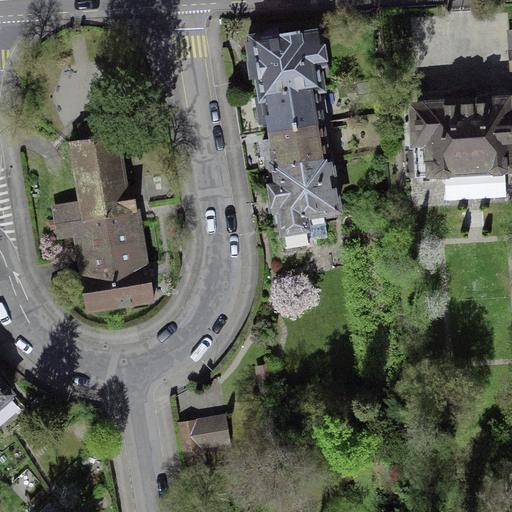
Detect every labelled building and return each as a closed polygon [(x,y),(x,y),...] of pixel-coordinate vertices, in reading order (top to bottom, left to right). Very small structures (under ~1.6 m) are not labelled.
[(322,87),(322,86),(321,86),(317,65),(324,64),(320,41),(318,41),(316,30),(300,33),(300,30),(253,38),(253,42),(247,42),(250,60),(256,59),(257,65),(262,96),(322,87)] [(324,102),(322,87),(262,96),(262,97),(264,97),(266,105),(257,107),(260,123),(269,122),(269,126),(270,131),(320,123),(317,104),(324,102)] [(416,108),(417,137),(414,137),(414,150),(405,150),(406,177),(436,175),(435,170),(506,166),(506,171),(511,170),(511,101),(484,104),(483,99),(467,100),(450,101),(450,106),(416,108)] [(81,139),(71,141),(71,142),(68,142),(69,145),(71,145),(74,161),(71,161),(72,164),(74,164),(77,179),(74,180),(75,183),(77,182),(80,198),(78,199),(78,202),(55,205),(60,237),(76,234),(83,274),(82,274),(88,311),(152,300),(146,263),(145,263),(139,224),(140,224),(140,222),(133,223),(132,217),(131,210),(137,210),(133,186),(125,187),(123,174),(126,174),(125,171),(123,172),(120,156),(123,155),(122,153),(120,153),(117,137),(120,137),(119,134),(117,134),(117,133),(106,135),(104,121),(92,124),(79,126),(81,139)] [(323,141),(320,123),(270,131),(271,139),(263,141),(266,157),(274,156),(275,160),(275,164),(269,165),(269,166),(333,156),(330,140),(323,141)] [(329,157),(333,157),(333,156),(269,166),(275,204),(276,209),(274,210),(277,229),(283,228),(286,247),(309,243),(309,241),(327,237),(325,223),(326,223),(324,216),(335,215),(335,210),(337,209),(329,157)] [(0,402),(11,393),(0,379),(0,402)] [(202,419),(180,423),(184,453),(230,446),(225,415),(202,419)]
